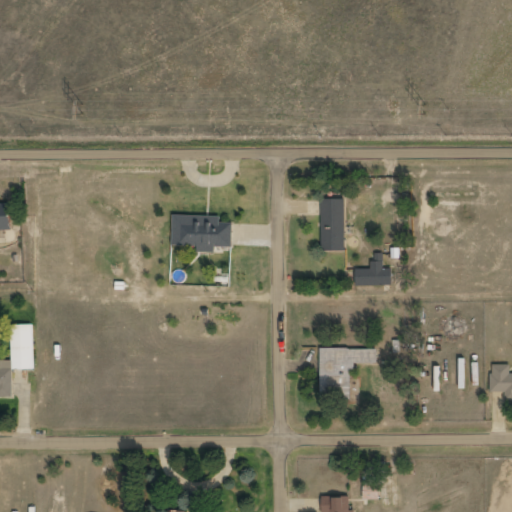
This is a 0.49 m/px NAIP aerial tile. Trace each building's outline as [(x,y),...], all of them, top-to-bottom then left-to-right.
[(321,200),(321,253),(346,253),(346,200),(321,200)] [(11,206),(0,206),(0,232),(12,232),(11,206)] [(223,216),(173,215),(173,249),(233,250),(234,225),(223,224),(223,216)] [(392,286),(392,270),(384,270),(384,256),(373,256),(373,270),(356,270),(356,286),(392,286)] [(34,325),(14,325),(13,361),(0,361),(0,398),(13,398),(14,368),(34,368),(34,325)] [(321,350),(320,401),(352,401),(352,365),(377,365),(378,350),(321,350)] [(510,366),(491,366),(491,393),(506,393),(506,400),(511,400),(511,375),(510,375),(510,366)] [(381,500),(381,479),(364,479),(364,500),(381,500)] [(324,498),(324,511),(351,511),(351,497),(324,498)]
